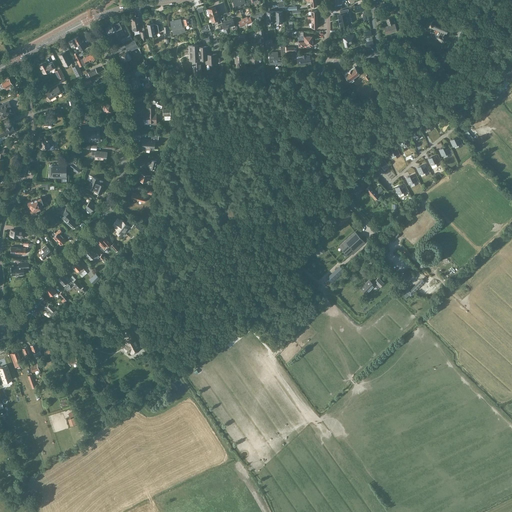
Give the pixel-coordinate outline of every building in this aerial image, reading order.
[(232,0),(234,6),(237,5),(238,8),(241,7),(241,4),(245,3),(246,6),(247,7),(250,7),(249,5),(247,0),(246,0),(245,1),(244,0),(232,0)] [(354,6),(355,12),(363,10),(364,14),(367,14),(364,2),(362,2),(362,5),(354,6)] [(218,21),(221,20),(218,11),(217,11),(216,6),(205,9),(206,14),(209,13),(212,25),(219,24),(218,21)] [(339,11),(340,14),(337,15),(338,19),(337,19),(338,24),(339,24),(340,26),(348,24),(347,17),(349,16),(348,9),(339,11)] [(254,21),(255,22),(263,19),(264,10),(252,14),(252,15),(253,18),(254,21)] [(274,23),(274,11),(265,11),(266,23),(274,23)] [(282,11),(274,11),(274,23),(283,23),(282,11)] [(311,17),(307,17),(308,20),(317,19),(317,11),(311,11),(311,17)] [(241,27),(252,22),(254,21),(253,18),(252,15),(250,16),(250,17),(248,18),(247,16),(240,19),(241,21),(239,22),(241,27)] [(130,19),(133,31),(141,29),(138,17),(130,19)] [(170,22),(173,31),(172,31),(173,35),(185,32),(184,27),(185,27),(185,25),(191,23),(191,24),(193,24),(192,18),(190,18),(190,17),(183,19),(184,20),(181,20),(180,19),(174,21),(174,22),(170,22)] [(387,25),(384,26),(386,33),(396,30),(394,24),(395,23),(393,17),(385,19),(387,25)] [(225,21),(225,22),(227,28),(234,26),(232,19),(225,21)] [(317,19),(308,20),(308,21),(308,22),(312,22),(312,28),(317,28),(317,19)] [(124,34),(121,28),(122,28),(121,26),(119,23),(119,22),(115,24),(114,24),(114,23),(109,25),(110,27),(106,29),(108,34),(115,31),(118,37),(124,34)] [(153,23),(147,24),(149,35),(155,34),(159,32),(158,25),(154,26),(153,23)] [(436,39),(442,42),(444,42),(447,37),(443,35),(445,31),(447,31),(448,28),(441,26),(440,27),(434,23),(433,23),(432,24),(431,26),(431,27),(432,28),(433,29),(433,28),(440,31),(436,39)] [(205,37),(204,34),(204,32),(210,30),(208,25),(201,27),(203,36),(204,36),(205,37)] [(349,44),(356,42),(355,34),(343,37),(345,47),(349,46),(349,44)] [(130,35),(121,39),(123,44),(132,40),(130,35)] [(77,46),(80,51),(86,47),(83,41),(81,42),(78,36),(70,40),(70,41),(68,42),(71,47),(73,46),(74,48),(77,46)] [(134,40),(125,45),(127,49),(127,50),(137,45),(134,40)] [(201,73),(201,63),(205,63),(205,64),(217,64),(217,62),(220,62),(220,58),(217,58),(217,54),(209,54),(208,46),(201,46),(201,44),(189,45),(190,60),(192,60),(193,75),(200,75),(200,73),(201,73)] [(130,52),(131,52),(130,51),(130,50),(129,51),(129,50),(127,51),(124,52),(124,53),(120,55),(121,58),(121,59),(122,60),(123,61),(127,59),(127,60),(131,58),(129,54),(130,53),(130,52)] [(65,51),(59,55),(65,66),(71,62),(65,51)] [(236,60),(237,67),(244,67),(243,51),(235,51),(235,60),(236,60)] [(277,52),(269,52),(269,55),(270,64),(276,64),(276,63),(282,63),(282,55),(278,55),(277,52)] [(258,57),(259,56),(259,53),(250,53),(251,63),(258,63),(258,57)] [(311,64),(310,56),(310,55),(307,56),(306,54),(302,55),(302,54),(296,54),(295,54),(295,53),(286,53),(287,59),(295,59),(295,58),(296,58),(298,66),(311,64)] [(80,60),(77,61),(80,66),(95,59),(93,54),(80,60)] [(50,69),(55,67),(52,62),(47,65),(46,62),(40,65),(44,73),(51,70),(50,69)] [(360,73),(361,72),(366,69),(365,63),(359,64),(357,65),(355,66),(354,66),(344,74),(349,81),(350,80),(351,83),(355,80),(353,78),(360,73)] [(78,65),(72,68),(76,74),(77,76),(82,73),(81,72),(78,65)] [(147,65),(140,69),(140,70),(143,75),(144,78),(147,77),(148,80),(152,78),(152,77),(150,71),(147,65)] [(55,71),(58,79),(64,77),(60,69),(55,71)] [(85,77),(86,79),(98,73),(95,69),(85,74),(86,76),(85,77)] [(137,78),(136,76),(130,78),(131,82),(130,82),(131,86),(132,85),(134,89),(140,87),(138,83),(139,82),(137,78)] [(0,84),(2,88),(4,87),(5,88),(5,87),(7,90),(13,86),(9,78),(2,82),(2,83),(0,84)] [(95,81),(100,94),(104,92),(103,89),(107,87),(104,80),(100,82),(99,79),(95,81)] [(496,91),(499,94),(503,89),(504,90),(505,88),(506,88),(506,87),(509,83),(504,79),(496,91)] [(56,85),(53,87),(50,88),(51,90),(46,92),(50,99),(61,93),(64,92),(62,88),(59,89),(56,85)] [(11,92),(13,97),(19,95),(17,89),(11,92)] [(0,118),(0,119),(14,113),(8,102),(0,105),(0,118)] [(112,112),(113,110),(112,108),(111,106),(112,105),(111,103),(111,102),(104,104),(104,106),(103,107),(104,111),(105,111),(106,114),(113,112),(112,112)] [(141,119),(143,119),(143,122),(144,122),(144,124),(156,124),(156,111),(154,111),(154,107),(146,107),(146,112),(141,112),(141,119)] [(441,120),(442,122),(446,121),(443,115),(438,117),(437,114),(434,115),(437,122),(441,120)] [(43,117),(44,125),(51,125),(51,116),(43,117)] [(429,127),(431,130),(434,128),(431,122),(426,124),(425,121),(422,123),(425,129),(429,127)] [(0,135),(2,139),(8,136),(8,135),(8,134),(8,135),(11,134),(11,133),(15,132),(15,131),(11,124),(9,125),(0,129),(0,135)] [(463,124),(458,127),(462,132),(469,141),(473,138),(466,129),(463,124)] [(99,125),(83,126),(84,134),(87,134),(87,142),(101,141),(101,139),(103,139),(103,130),(100,130),(99,125)] [(417,135),(418,137),(422,136),(419,129),(414,132),(413,129),(410,130),(412,137),(417,135)] [(151,138),(142,137),(141,149),(154,150),(155,140),(158,140),(158,135),(151,135),(151,138)] [(406,143),(407,146),(411,145),(408,138),(403,140),(402,138),(398,139),(401,146),(406,143)] [(458,144),(459,147),(463,145),(460,139),(455,141),(454,139),(450,140),(453,146),(458,144)] [(40,148),(49,148),(50,148),(50,149),(51,150),(53,150),(54,149),(54,147),(53,147),(53,140),(51,140),(45,140),(45,141),(40,141),(40,143),(40,144),(40,147),(40,148)] [(396,154),(397,157),(400,155),(397,149),(393,151),(391,148),(388,150),(391,156),(396,154)] [(447,153),(448,156),(451,155),(449,148),(444,151),(443,148),(439,149),(442,156),(447,153)] [(107,152),(95,151),(92,151),(92,157),(94,157),(94,159),(102,159),(101,160),(107,161),(107,152)] [(381,157),(375,162),(383,171),(389,165),(381,157)] [(432,157),(428,159),(431,165),(433,168),(437,165),(440,164),(437,158),(435,159),(433,160),(432,157)] [(72,163),(69,167),(77,173),(82,168),(79,165),(78,165),(78,164),(74,163),(72,163)] [(49,177),(52,177),(53,177),(67,177),(66,166),(49,166),(49,168),(48,171),(49,174),(49,177)] [(425,172),(426,175),(429,173),(426,167),(422,169),(420,166),(417,168),(420,174),(425,172)] [(95,191),(101,194),(105,186),(97,183),(99,179),(92,176),(88,188),(94,190),(95,190),(95,191)] [(414,182),(415,185),(418,183),(415,177),(411,179),(410,176),(406,178),(409,184),(414,182)] [(352,190),(356,194),(357,193),(359,195),(362,192),(360,191),(362,189),(355,181),(349,186),(350,186),(348,188),(351,191),(352,190)] [(366,189),(375,200),(379,196),(370,186),(366,189)] [(403,192),(404,195),(408,193),(405,187),(400,189),(399,186),(396,188),(399,194),(403,192)] [(378,190),(376,192),(379,195),(384,191),(381,187),(379,189),(378,190)] [(86,196),(91,199),(92,196),(88,194),(86,192),(80,189),(78,193),(84,195),(86,196)] [(131,199),(144,202),(146,194),(141,193),(140,194),(133,192),(131,199)] [(39,206),(43,204),(41,198),(28,202),(31,213),(32,212),(33,215),(37,214),(36,211),(40,209),(39,206)] [(90,200),(85,206),(87,208),(86,210),(86,212),(88,213),(90,213),(91,211),(96,205),(90,200)] [(66,223),(67,222),(73,228),(77,224),(69,216),(69,215),(71,212),(66,207),(60,213),(63,216),(61,219),(62,220),(62,219),(65,222),(66,223)] [(346,211),(336,220),(340,225),(341,225),(343,222),(346,220),(351,216),(346,211)] [(117,220),(113,225),(115,228),(115,229),(117,231),(122,235),(128,227),(129,226),(131,228),(134,225),(134,224),(128,220),(125,224),(121,221),(120,222),(117,220)] [(56,235),(54,237),(60,244),(65,239),(60,234),(62,232),(59,229),(55,233),(56,235)] [(14,237),(23,238),(24,238),(24,232),(11,230),(10,235),(14,236),(14,237)] [(364,242),(359,237),(358,235),(355,232),(339,246),(344,251),(348,256),(364,242)] [(98,241),(97,241),(102,247),(101,249),(104,252),(111,246),(110,245),(111,244),(106,238),(104,239),(102,237),(100,239),(99,239),(98,240),(98,241)] [(315,240),(312,243),(317,248),(321,253),(325,250),(315,240)] [(116,252),(119,249),(119,248),(117,246),(114,242),(111,244),(110,245),(111,246),(116,252)] [(292,263),(295,265),(313,246),(311,244),(292,263)] [(46,246),(43,248),(42,250),(44,252),(40,255),(44,259),(52,251),(48,247),(48,248),(46,246)] [(25,254),(26,247),(11,247),(11,253),(19,253),(19,254),(20,255),(22,255),(22,254),(25,254)] [(93,256),(95,258),(97,260),(99,258),(98,257),(99,256),(96,253),(96,254),(93,251),(92,251),(90,248),(85,253),(90,259),(93,256)] [(71,266),(77,272),(79,274),(85,270),(79,263),(79,264),(76,261),(71,266)] [(28,268),(28,262),(21,263),(21,266),(11,267),(11,275),(23,274),(23,268),(28,268)] [(326,277),(331,283),(344,271),(339,266),(326,277)] [(301,271),(299,273),(316,288),(318,286),(301,271)] [(58,278),(57,279),(64,285),(65,287),(64,288),(67,290),(70,287),(70,285),(68,283),(70,280),(69,280),(67,277),(66,278),(62,274),(60,276),(58,277),(58,278)] [(89,280),(93,284),(99,278),(95,274),(89,280)] [(380,287),(384,283),(378,277),(374,281),(372,283),(369,279),(360,288),(361,288),(360,289),(363,291),(366,294),(375,285),(376,283),(379,287),(380,287)] [(402,281),(398,284),(404,290),(409,294),(410,296),(416,290),(424,281),(421,278),(410,289),(402,281)] [(76,279),(73,282),(75,284),(75,286),(77,288),(80,288),(82,286),(76,279)] [(430,287),(424,281),(416,290),(422,296),(430,287)] [(45,290),(50,296),(53,294),(55,296),(58,294),(56,291),(50,285),(45,290)] [(68,298),(61,292),(59,295),(65,301),(68,298)] [(28,310),(32,313),(33,312),(35,313),(37,310),(39,312),(44,306),(41,303),(38,306),(33,303),(29,308),(28,310)] [(49,304),(46,307),(49,309),(47,311),(53,316),(57,311),(55,309),(49,304)] [(126,344),(124,345),(126,350),(127,353),(130,352),(131,354),(140,349),(134,337),(135,337),(131,329),(130,329),(129,327),(125,329),(130,339),(125,341),(126,344)] [(37,355),(40,355),(41,358),(40,356),(42,356),(41,354),(40,350),(38,351),(35,343),(30,345),(33,353),(34,356),(37,355)] [(22,351),(25,357),(27,357),(27,358),(28,357),(28,356),(30,355),(30,353),(27,346),(22,348),(23,350),(22,351)] [(86,354),(92,351),(90,346),(84,349),(79,351),(84,360),(88,358),(86,354)] [(10,354),(13,362),(15,368),(23,365),(18,351),(10,354)] [(75,355),(67,358),(69,364),(77,361),(75,355)] [(37,364),(30,366),(32,372),(39,370),(37,364)] [(0,370),(1,374),(0,373),(0,383),(4,382),(12,379),(7,365),(0,367),(0,370)] [(101,375),(94,379),(100,390),(107,386),(101,375)] [(68,420),(70,426),(76,425),(74,418),(68,420)]
